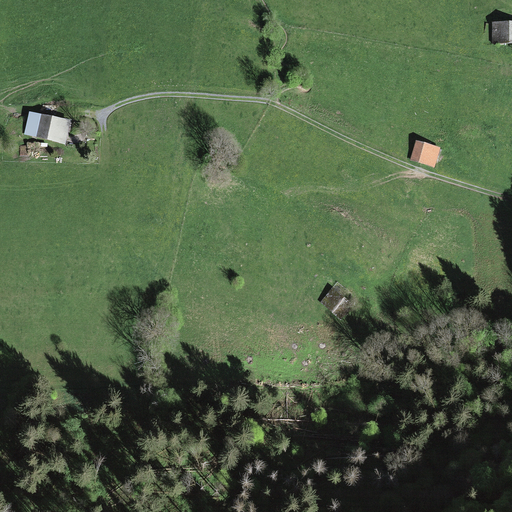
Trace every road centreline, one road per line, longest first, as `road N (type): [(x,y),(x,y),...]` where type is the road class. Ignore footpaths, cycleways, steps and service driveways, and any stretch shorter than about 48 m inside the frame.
road 1 (track): [(271,105),(460,188),(511,199)]
road 2 (track): [(101,118),(122,100),(190,95),(271,105)]
